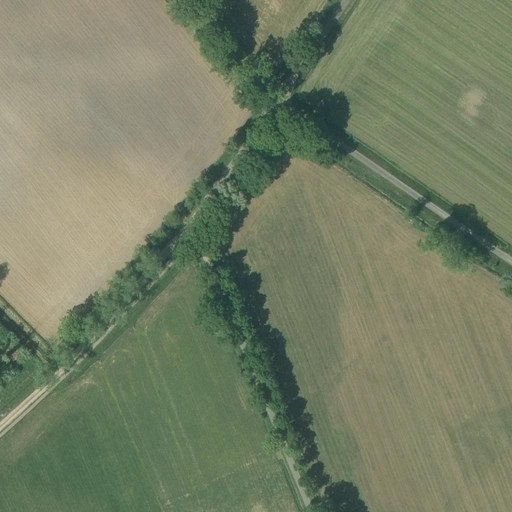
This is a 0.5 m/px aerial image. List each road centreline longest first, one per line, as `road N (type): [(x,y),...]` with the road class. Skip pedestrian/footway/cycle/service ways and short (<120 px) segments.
road 1 (unclassified): [(310,511),(195,222),(276,101)]
road 2 (unclassified): [(511,265),(276,101)]
road 3 (track): [(195,222),(0,424)]
road 4 (unclassified): [(276,101),(197,0)]
road 5 (unclassified): [(276,101),(347,0)]
